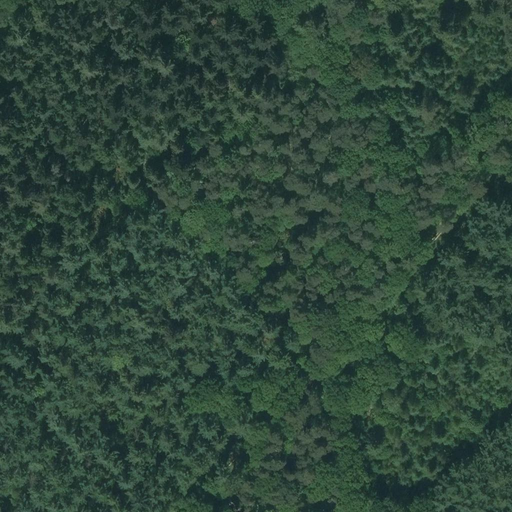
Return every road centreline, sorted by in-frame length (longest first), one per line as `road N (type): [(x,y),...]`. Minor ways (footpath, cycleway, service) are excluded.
road 1 (track): [(193,511),(511,151)]
road 2 (track): [(0,323),(143,189),(162,0)]
